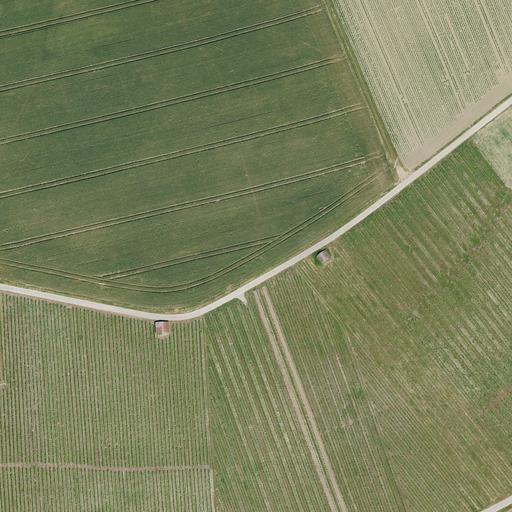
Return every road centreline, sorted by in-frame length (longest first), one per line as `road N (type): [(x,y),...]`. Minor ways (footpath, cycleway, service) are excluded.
road 1 (track): [(0,285),(141,314),(190,315),(335,234),(511,99)]
road 2 (track): [(403,183),(322,0)]
